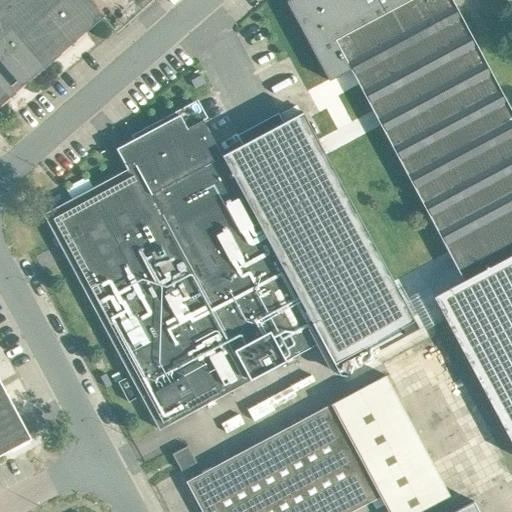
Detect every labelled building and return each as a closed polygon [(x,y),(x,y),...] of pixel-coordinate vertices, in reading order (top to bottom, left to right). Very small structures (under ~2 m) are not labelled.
[(0,107),(105,16),(92,1),(91,0),(11,0),(0,10),(0,107)] [(0,0),(0,10),(11,0),(0,0)] [(314,52),(410,0),(289,0),(287,1),(314,52)] [(511,254),(511,110),(460,15),(452,0),(410,0),(314,52),(329,80),(353,68),(466,280),(511,254)] [(223,157),(222,156),(196,106),(134,139),(116,148),(128,169),(136,165),(151,195),(223,157)] [(303,112),(284,123),(279,113),(237,135),(242,145),(222,156),(223,157),(323,341),(340,372),(420,329),(303,112)] [(323,341),(223,157),(151,195),(251,379),(323,341)] [(251,379),(151,195),(136,165),(128,169),(44,214),(57,237),(53,239),(57,246),(60,244),(160,429),(251,379)] [(511,254),(466,280),(434,297),(511,442),(511,254)] [(386,375),(330,405),(379,496),(388,511),(418,511),(450,495),(386,375)] [(0,455),(32,439),(0,379),(0,455)] [(349,511),(379,496),(330,405),(187,481),(203,511),(349,511)] [(188,445),(187,446),(172,454),(181,471),(197,462),(188,445)] [(452,511),(479,511),(474,501),(452,511)]
